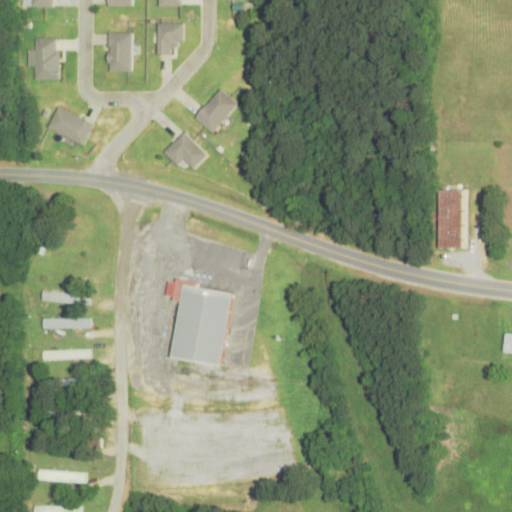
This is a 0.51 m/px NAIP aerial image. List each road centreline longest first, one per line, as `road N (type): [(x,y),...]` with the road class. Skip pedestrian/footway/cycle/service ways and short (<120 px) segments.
road 1 (tertiary): [(130,183),(385,266),(511,289)]
road 2 (residential): [(109,511),(120,472),(118,300),(130,183)]
road 3 (tertiary): [(130,183),(0,171)]
